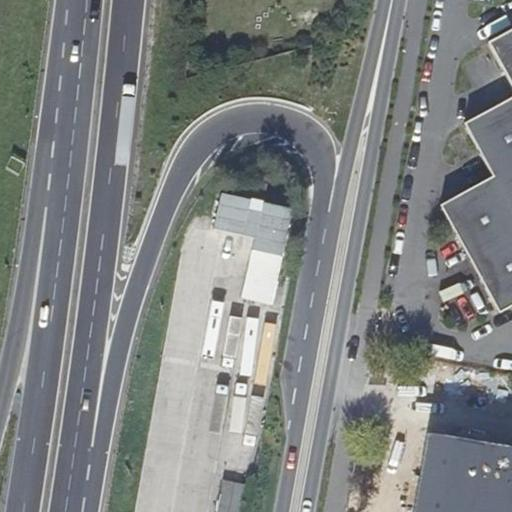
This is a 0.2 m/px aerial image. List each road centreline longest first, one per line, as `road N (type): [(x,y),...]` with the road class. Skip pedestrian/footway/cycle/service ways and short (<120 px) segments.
road 1 (primary): [(80,418),(188,157),(214,132),(249,117),(304,127),(325,169),(326,266)]
road 2 (secondary): [(308,511),(379,65)]
road 3 (unclassified): [(453,0),(399,289),(415,330),(511,349)]
road 4 (primary): [(80,418),(128,0)]
road 5 (primary): [(63,216),(24,511)]
road 6 (unknown): [(166,511),(182,357),(209,223)]
road 7 (secondary): [(326,266),(282,511)]
road 8 (primary): [(85,0),(63,216)]
road 9 (primary): [(63,216),(32,264),(0,417)]
road 10 (secondary): [(379,65),(326,266)]
